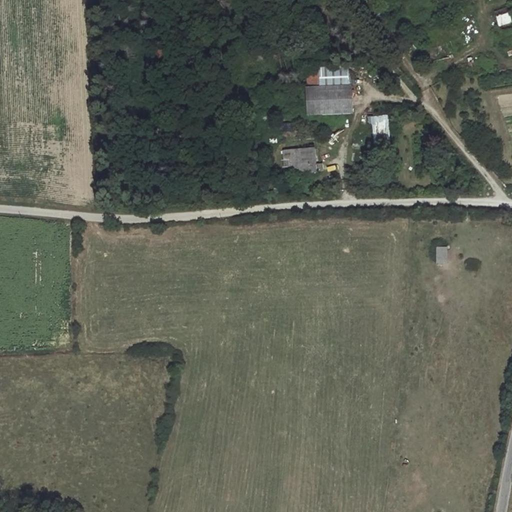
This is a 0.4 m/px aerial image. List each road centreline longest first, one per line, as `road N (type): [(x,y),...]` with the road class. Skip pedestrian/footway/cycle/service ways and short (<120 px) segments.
road 1 (track): [(506,202),(120,219),(0,208)]
road 2 (track): [(326,0),(506,202)]
road 3 (track): [(348,204),(342,156),(365,96),(417,99)]
